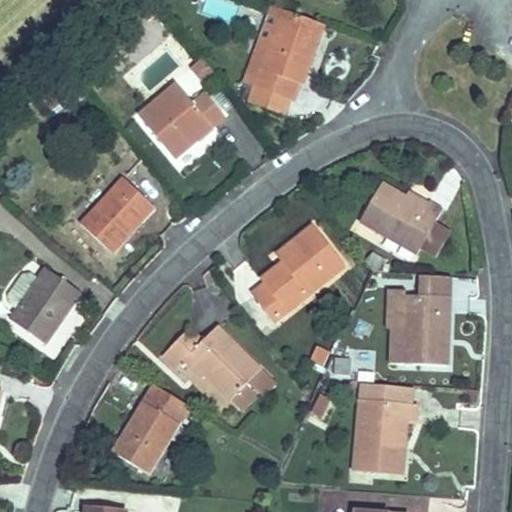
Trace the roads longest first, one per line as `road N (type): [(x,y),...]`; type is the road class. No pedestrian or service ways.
road 1 (residential): [(391,123),(259,189),(147,296),(74,397),(42,511)]
road 2 (residential): [(494,511),(503,336),(483,165),(426,126),(391,123)]
road 3 (track): [(0,92),(98,0)]
road 4 (residential): [(432,0),(391,123)]
